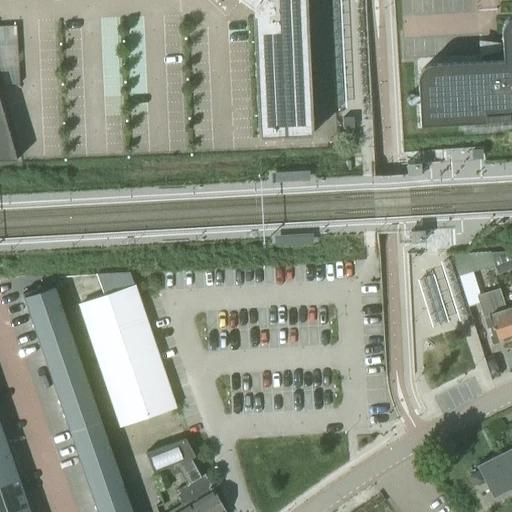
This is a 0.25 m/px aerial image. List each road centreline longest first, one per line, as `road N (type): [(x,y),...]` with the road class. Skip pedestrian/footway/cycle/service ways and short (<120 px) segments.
road 1 (unknown): [(41,272),(146,511)]
road 2 (residential): [(313,511),(388,457),(511,396)]
